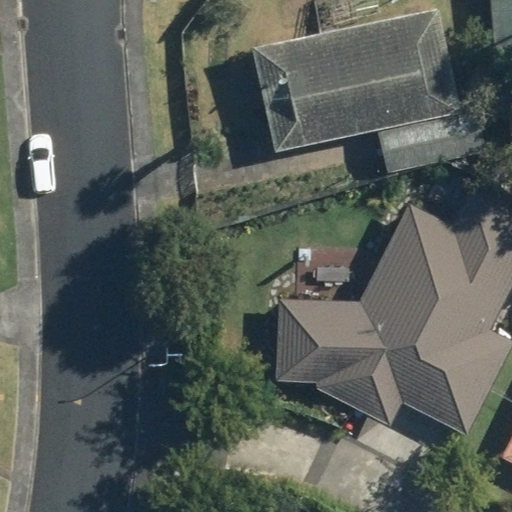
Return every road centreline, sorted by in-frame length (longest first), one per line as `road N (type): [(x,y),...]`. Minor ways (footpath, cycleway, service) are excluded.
road 1 (residential): [(88,406),(95,288),(80,0)]
road 2 (residential): [(88,406),(290,456),(423,511)]
